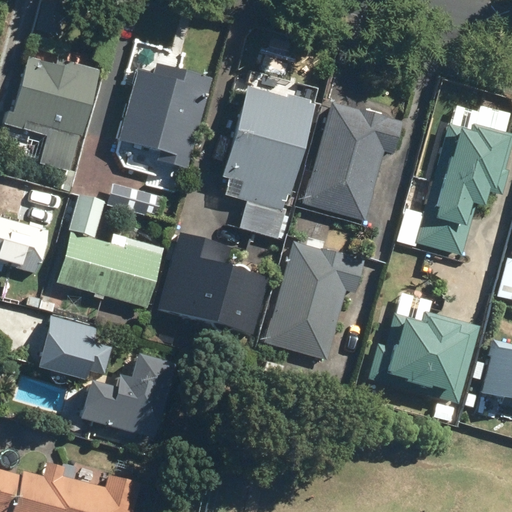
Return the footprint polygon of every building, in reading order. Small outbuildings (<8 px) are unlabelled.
[(35,0),(28,28),(58,36),(67,0),(35,0)] [(20,56),(1,125),(38,135),(30,163),(61,171),(90,69),(48,57),(47,63),(20,56)] [(128,71),(109,141),(150,152),(148,160),(178,168),(202,79),(147,65),(145,75),(128,71)] [(237,201),(230,227),(269,238),(306,105),(237,86),(212,175),(220,177),(215,194),(237,201)] [(321,100),(292,205),(356,222),(376,151),(385,154),(395,120),(321,100)] [(439,122),(404,246),(451,259),(466,205),(476,208),(481,191),(492,194),(499,171),(494,170),(505,134),(464,123),(463,129),(439,122)] [(103,182),(98,203),(134,213),(140,192),(103,182)] [(70,194),(60,230),(87,237),(96,201),(70,194)] [(0,266),(30,274),(42,228),(0,216),(0,266)] [(170,231),(148,311),(245,338),(261,280),(217,267),(223,245),(170,231)] [(62,233),(48,285),(138,310),(155,246),(105,232),(101,244),(62,233)] [(499,257),(488,295),(511,302),(511,234),(505,259),(499,257)] [(284,241),(254,345),(317,363),(337,293),(346,295),(355,261),(284,241)] [(367,346),(358,379),(451,406),(473,329),(415,313),(413,322),(386,314),(376,348),(367,346)] [(44,318),(30,368),(78,381),(80,371),(98,375),(105,350),(87,345),(91,331),(44,318)] [(511,346),(489,339),(466,414),(490,421),(497,398),(511,402),(511,346)] [(83,383),(74,419),(146,438),(166,365),(132,356),(126,381),(112,378),(109,390),(83,383)] [(0,470),(0,511),(125,511),(133,484),(102,475),(98,488),(56,477),(58,468),(40,463),(37,474),(18,469),(16,475),(0,470)]
